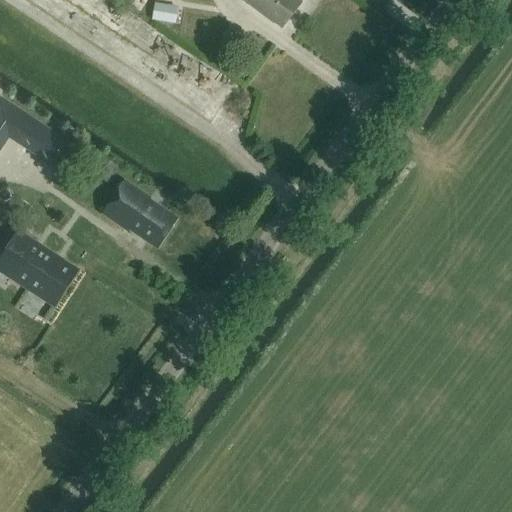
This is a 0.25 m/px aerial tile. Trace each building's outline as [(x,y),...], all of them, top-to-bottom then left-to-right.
[(301,5),(295,0),(242,0),(283,30),(301,5)] [(155,20),(179,23),(181,9),(157,6),(155,20)] [(0,160),(16,137),(61,168),(74,149),(14,108),(9,116),(11,117),(9,120),(7,119),(2,126),(4,127),(0,132),(0,160)] [(150,199),(125,181),(101,215),(128,233),(130,230),(157,248),(176,220),(149,201),(150,199)] [(64,220),(71,210),(45,195),(39,205),(64,220)] [(115,266),(125,249),(86,226),(76,244),(115,266)] [(77,272),(18,233),(0,260),(0,270),(55,306),(77,272)] [(99,309),(81,318),(87,330),(105,321),(99,309)] [(95,370),(103,379),(120,363),(112,354),(95,370)]
